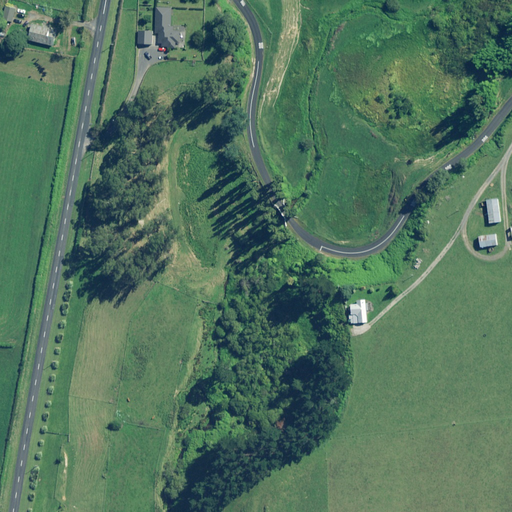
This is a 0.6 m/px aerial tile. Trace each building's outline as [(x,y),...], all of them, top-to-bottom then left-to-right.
[(16,9),(6,7),(3,20),(12,23),(16,9)] [(161,45),(161,48),(165,48),(176,49),(176,43),(179,43),(180,32),(171,31),(172,9),(157,8),(155,32),(159,33),(158,45),(161,45)] [(57,30),(33,24),(29,40),(53,46),(57,30)] [(153,32),(139,31),(138,44),(152,45),(153,32)] [(498,199),(487,200),(490,224),(501,222),(498,199)] [(497,245),(496,235),(480,237),(481,248),(497,245)] [(368,323),(366,300),(358,301),(359,305),(352,305),(353,324),(368,323)]
